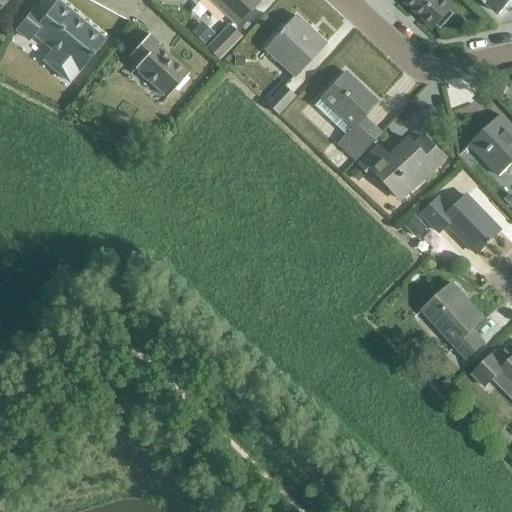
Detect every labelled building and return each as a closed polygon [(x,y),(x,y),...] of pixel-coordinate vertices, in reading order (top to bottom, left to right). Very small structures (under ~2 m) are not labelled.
[(0,0),(0,9),(8,0),(0,0)] [(188,0),(195,5),(199,0),(208,0),(236,26),(260,0),(188,0)] [(432,28),(451,8),(442,0),(403,0),(402,1),(432,28)] [(481,0),(497,15),(510,0),(481,0)] [(104,41),(57,2),(45,17),(34,9),(16,31),(28,40),(33,34),(54,51),(43,63),(68,84),(104,41)] [(293,78),(325,44),(295,17),(264,50),(293,78)] [(200,22),(191,33),(203,44),(213,34),(200,22)] [(218,61),(240,37),(228,26),(206,50),(218,61)] [(166,99),(188,75),(157,47),(159,45),(148,35),(129,57),(138,66),(134,69),(166,99)] [(243,56),(233,56),(233,68),(243,68),(243,56)] [(376,104),(344,73),(321,98),(322,99),(315,107),(345,136),(336,145),(353,163),(380,135),(371,127),(362,118),(376,104)] [(276,115),(279,113),(294,96),(284,87),(266,105),(276,115)] [(511,131),(499,118),(470,145),(500,177),(511,164),(511,131)] [(397,200),(442,160),(424,140),(414,149),(407,140),(387,158),(378,148),(358,166),(369,177),(373,173),(397,200)] [(357,166),(348,173),(356,182),(365,174),(357,166)] [(474,254),(498,231),(464,196),(448,211),(436,199),(419,215),(436,233),(446,224),(474,254)] [(511,200),(507,196),(502,202),(510,210),(511,207),(511,200)] [(413,217),(403,227),(414,238),(424,228),(413,217)] [(465,361),(483,344),(471,331),(483,320),(450,284),(421,311),(465,361)] [(511,358),(506,364),(494,353),(471,376),(484,388),(497,374),(511,388),(511,358)]
